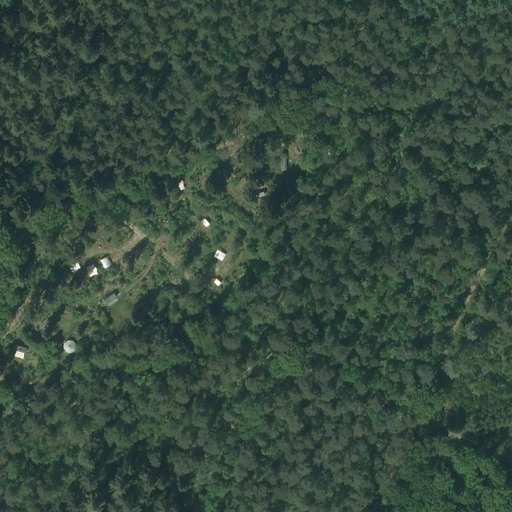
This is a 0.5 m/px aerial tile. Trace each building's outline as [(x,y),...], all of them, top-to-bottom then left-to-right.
[(291,151),(298,147),(293,139),(286,143),(291,151)] [(200,224),(206,229),(212,222),(206,217),(200,224)] [(214,251),(221,258),(227,252),(220,245),(214,251)] [(104,256),(98,259),(102,268),(108,265),(104,256)] [(75,350),(75,340),(66,339),(66,350),(75,350)] [(13,340),(13,350),(23,350),(23,340),(13,340)]
